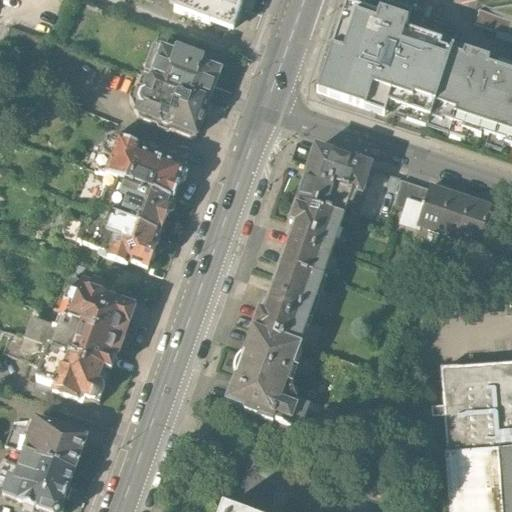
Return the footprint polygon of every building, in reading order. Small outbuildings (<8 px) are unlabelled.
[(233,32),(244,0),(174,0),(171,9),(233,32)] [(390,106),(426,118),(449,46),(402,31),(406,19),(380,11),(379,16),(342,4),(314,92),(387,115),(390,106)] [(36,52),(41,37),(11,26),(5,41),(36,52)] [(511,65),(449,46),(426,118),(439,122),(442,114),(461,120),(458,128),(481,135),(483,127),(506,134),(504,142),(511,144),(511,65)] [(202,62),(176,53),(174,56),(161,51),(149,82),(209,104),(220,73),(201,66),(202,62)] [(209,104),(142,79),(141,81),(142,81),(138,91),(135,92),(132,94),(129,101),(139,122),(191,141),(192,141),(196,139),(199,128),(202,127),(206,117),(205,114),(209,104)] [(184,171),(141,154),(142,151),(112,140),(107,142),(102,155),(106,159),(100,161),(95,174),(112,181),(172,203),(179,185),(185,182),(187,177),(184,171)] [(370,168),(314,150),(297,205),(342,220),(351,193),(361,196),(362,192),(370,168)] [(172,203),(112,181),(99,214),(160,237),(166,219),(168,219),(173,204),(172,203)] [(452,194),(430,187),(416,232),(437,239),(452,194)] [(460,196),(452,194),(437,239),(458,246),(473,200),(460,196)] [(484,204),(473,200),(458,246),(480,252),(494,207),(484,204)] [(342,220),(297,205),(290,225),(295,227),(281,266),(322,281),(326,268),(323,264),(326,258),(330,256),(334,245),(332,241),(334,234),(339,232),(343,220),(342,220)] [(99,214),(98,214),(92,229),(84,226),(77,245),(80,246),(88,249),(101,253),(99,257),(127,267),(128,263),(137,267),(137,266),(147,270),(149,264),(153,263),(155,257),(153,254),(160,237),(99,214)] [(322,281),(281,266),(264,315),(259,313),(252,332),(300,349),(301,350),(305,338),(302,333),(305,326),(310,324),(314,312),(311,308),(315,296),(320,294),(325,282),(322,281)] [(104,293),(73,281),(59,320),(121,342),(133,310),(102,298),(104,293)] [(121,342),(59,320),(55,331),(32,322),(25,341),(48,350),(111,372),(121,342)] [(300,349),(252,332),(243,357),(238,361),(235,367),(234,373),(235,379),(226,403),(245,410),(244,414),(250,416),(257,418),(272,423),(273,420),(299,430),(307,409),(281,400),(292,369),(293,369),(300,349)] [(111,372),(48,350),(36,385),(54,390),(53,394),(79,404),(81,398),(97,404),(96,405),(100,407),(102,403),(100,402),(111,372)] [(511,511),(511,365),(476,368),(440,370),(443,408),(431,409),(432,419),(444,418),(446,455),(444,455),(448,511),(511,511)] [(35,422),(23,456),(74,473),(86,440),(35,422)] [(23,456),(9,450),(4,463),(20,468),(16,481),(9,479),(3,497),(17,503),(19,504),(19,505),(38,511),(40,511),(61,511),(65,501),(68,502),(72,492),(68,491),(74,473),(23,456)]
